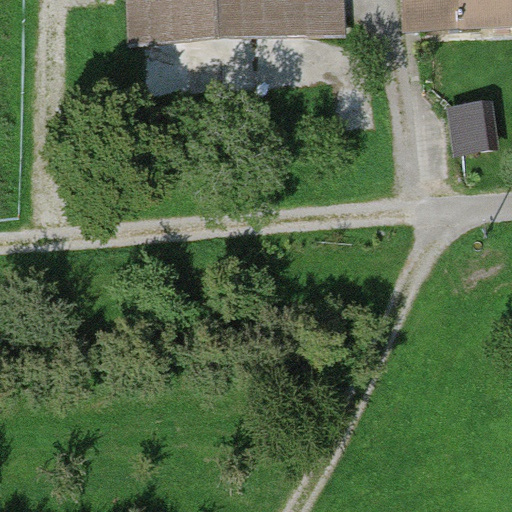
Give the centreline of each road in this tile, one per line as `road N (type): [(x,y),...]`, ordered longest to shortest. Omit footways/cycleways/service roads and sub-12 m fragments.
road 1 (track): [(0,243),(511,208)]
road 2 (track): [(441,214),(326,469),(296,511)]
road 3 (track): [(418,215),(393,0)]
